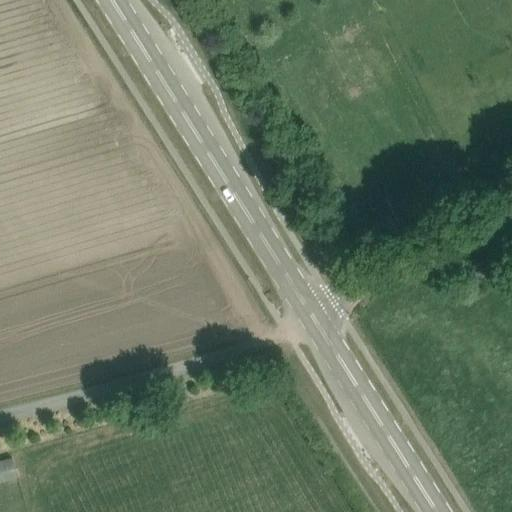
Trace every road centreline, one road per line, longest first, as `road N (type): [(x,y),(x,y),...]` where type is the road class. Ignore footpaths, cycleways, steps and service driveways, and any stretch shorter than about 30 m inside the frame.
road 1 (primary): [(311,316),(113,0)]
road 2 (primary): [(437,511),(311,316)]
road 3 (unclassified): [(311,316),(511,215)]
